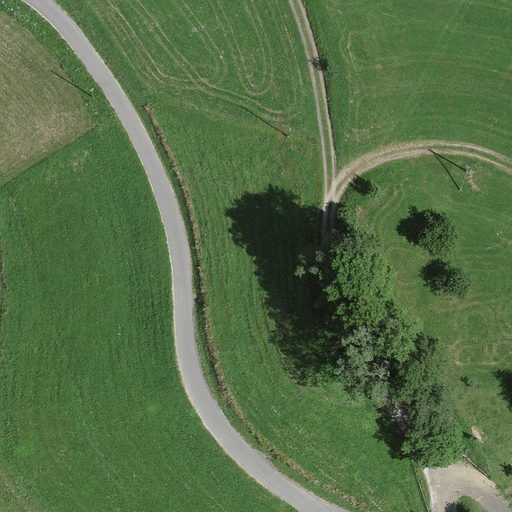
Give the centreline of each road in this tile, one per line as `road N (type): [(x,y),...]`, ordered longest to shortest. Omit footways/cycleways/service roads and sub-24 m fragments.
road 1 (unclassified): [(40,0),(78,39),(152,158),(174,222),(187,351),(201,397),(256,466),(313,511)]
road 2 (track): [(511,173),(463,154),(420,151),(379,162),(344,184),(331,214),(329,254),(355,319),(443,469),(448,511)]
